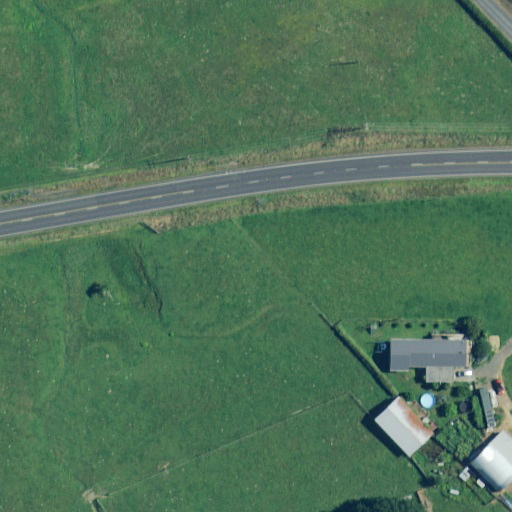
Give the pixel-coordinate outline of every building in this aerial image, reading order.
[(463,341),(405,339),(404,366),(424,367),(423,381),(450,382),(451,367),(462,367),(463,341)] [(493,427),(485,390),(477,391),(486,428),(493,427)] [(432,432),(398,396),(372,420),(407,456),(432,432)] [(479,442),(456,420),(433,437),(460,461),(479,442)] [(511,476),(511,442),(500,431),(467,464),(496,493),(511,476)]
